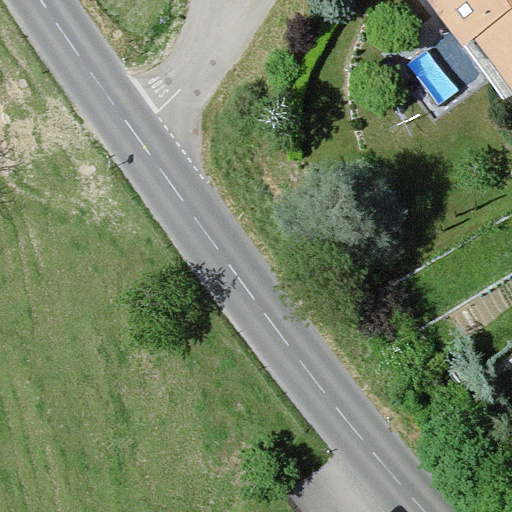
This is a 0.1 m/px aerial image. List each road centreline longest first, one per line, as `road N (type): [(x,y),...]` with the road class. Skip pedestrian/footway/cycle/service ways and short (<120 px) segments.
road 1 (secondary): [(427,511),(359,436),(133,131)]
road 2 (residential): [(258,0),(133,131)]
road 3 (secondary): [(133,131),(42,0)]
